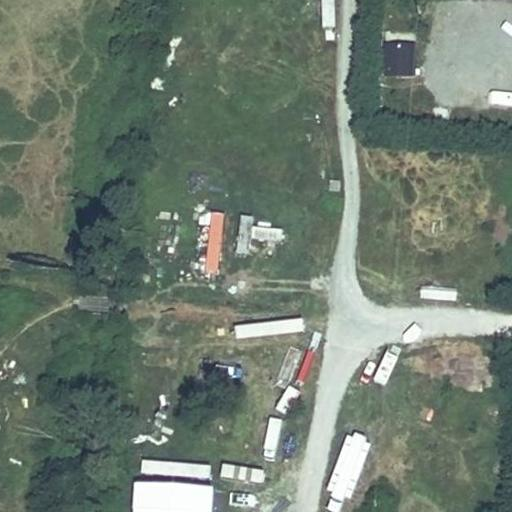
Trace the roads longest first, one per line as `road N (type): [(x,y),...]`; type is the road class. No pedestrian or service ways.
road 1 (track): [(511,331),(337,326),(308,511)]
road 2 (track): [(337,326),(357,0)]
